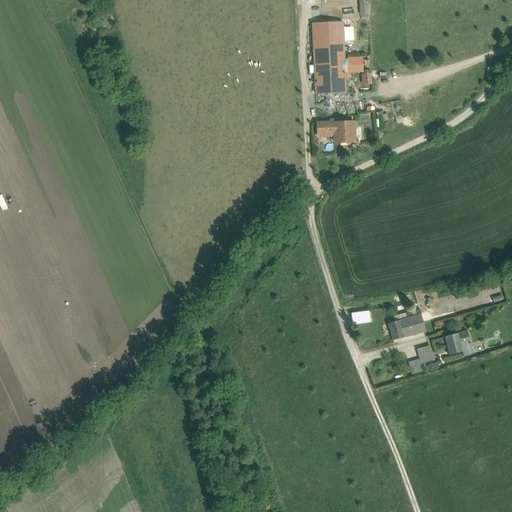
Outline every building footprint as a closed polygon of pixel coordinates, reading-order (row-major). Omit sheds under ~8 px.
[(368,15),(367,1),(360,2),(361,15),(368,15)] [(342,22),(312,24),(315,93),(315,94),(345,92),(345,93),(346,93),(345,92),(342,23),(342,22)] [(371,84),(371,77),(374,77),(374,69),(360,70),(361,85),(371,84)] [(344,123),(344,120),(329,121),(329,123),(317,124),(317,136),(334,135),(335,143),(353,142),(353,122),(344,123)] [(346,314),(350,326),(360,323),(356,311),(346,314)] [(420,315),(406,319),(401,320),(405,337),(415,334),(424,331),(423,326),(421,320),(420,315)] [(401,320),(387,324),(392,340),(405,337),(401,320)] [(434,328),(424,331),(426,337),(436,334),(434,328)] [(467,331),(443,337),(448,355),(462,351),(472,348),(467,331)] [(429,346),(416,349),(419,358),(420,363),(433,359),(429,346)] [(424,374),(420,363),(419,358),(408,362),(413,378),(424,374)]
